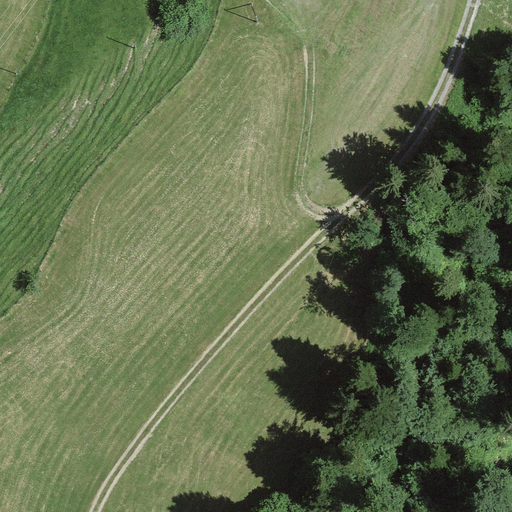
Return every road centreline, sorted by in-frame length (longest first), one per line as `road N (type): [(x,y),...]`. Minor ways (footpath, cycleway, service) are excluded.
road 1 (track): [(340,212),(168,401),(95,498),(93,511)]
road 2 (track): [(340,212),(370,192),(429,121),(460,58),(476,0)]
road 3 (track): [(274,0),(309,41),(315,68),(304,197),(340,212)]
